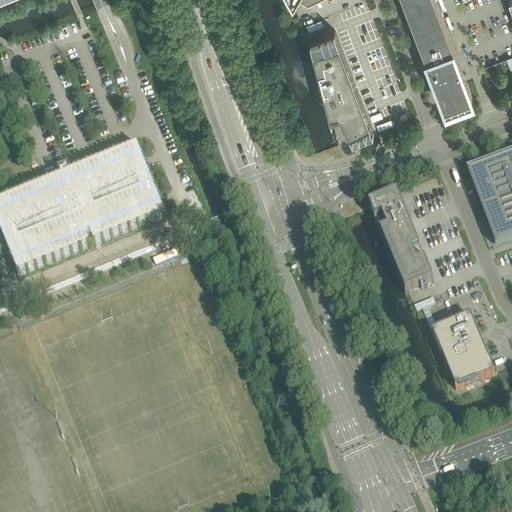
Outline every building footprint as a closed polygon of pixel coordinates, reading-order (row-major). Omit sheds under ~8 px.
[(436,0),(404,0),(419,38),(445,106),(472,96),(467,81),(464,82),(462,77),(465,76),(457,55),(436,0)] [(374,133),(335,30),(310,40),(330,114),(339,112),(353,140),(374,133)] [(487,76),(510,67),(507,60),(484,68),(487,76)] [(68,169),(59,173),(61,179),(0,204),(0,232),(19,278),(97,246),(167,218),(160,202),(145,165),(138,148),(71,175),(68,169)] [(33,156),(28,158),(32,169),(38,167),(33,156)] [(511,239),(511,157),(469,174),(496,246),(511,239)] [(397,195),(369,207),(405,295),(433,283),(397,195)] [(176,252),(154,261),(156,267),(178,258),(176,252)] [(471,318),(432,334),(456,392),(495,375),(471,318)]
